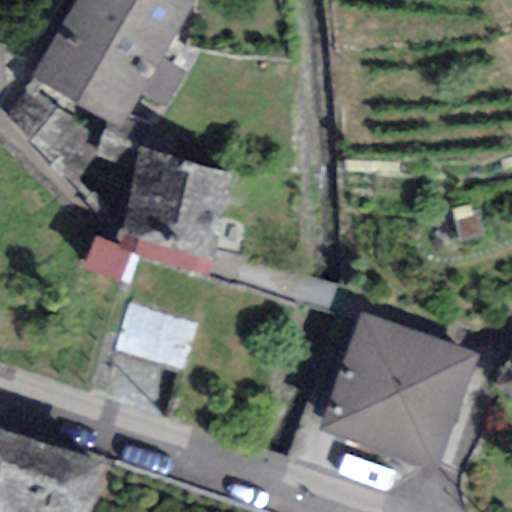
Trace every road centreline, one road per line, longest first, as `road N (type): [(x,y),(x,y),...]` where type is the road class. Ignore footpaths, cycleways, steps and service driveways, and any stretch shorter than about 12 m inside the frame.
road 1 (residential): [(0,396),(338,511)]
road 2 (residential): [(432,511),(496,351),(511,331)]
